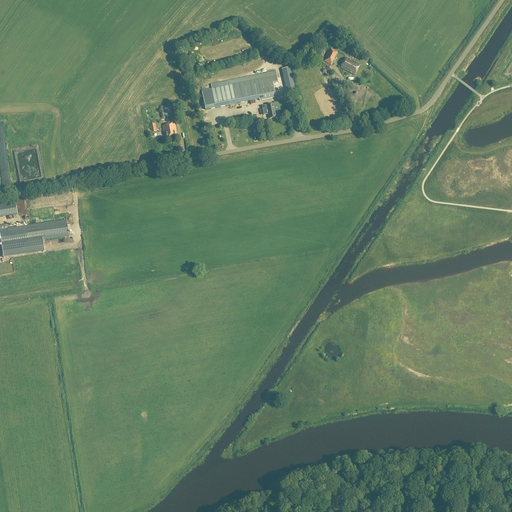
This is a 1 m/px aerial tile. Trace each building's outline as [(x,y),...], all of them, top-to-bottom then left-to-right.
[(331,48),(324,61),(331,65),(338,52),(331,48)] [(346,58),(341,68),(355,75),(360,65),(346,58)] [(282,69),(288,93),(296,92),(290,67),(282,69)] [(231,81),(235,104),(260,99),(260,100),(276,97),(273,83),(278,82),(277,76),(276,72),(259,75),(231,81)] [(231,81),(211,85),(213,94),(203,96),(206,110),(235,104),(231,81)] [(179,116),(176,104),(161,107),(162,112),(165,111),(166,113),(165,114),(164,113),(161,113),(162,118),(165,117),(165,114),(175,112),(176,117),(179,116)] [(277,114),(275,104),(262,106),(264,115),(269,114),(270,119),(277,117),(276,114),(277,114)] [(253,116),(255,125),(261,123),(260,115),(253,116)] [(178,136),(175,124),(163,126),(165,139),(178,136)] [(15,199),(0,201),(0,216),(17,214),(15,199)] [(7,224),(0,225),(0,235),(3,258),(44,251),(42,240),(68,236),(66,220),(7,229),(7,224)]
